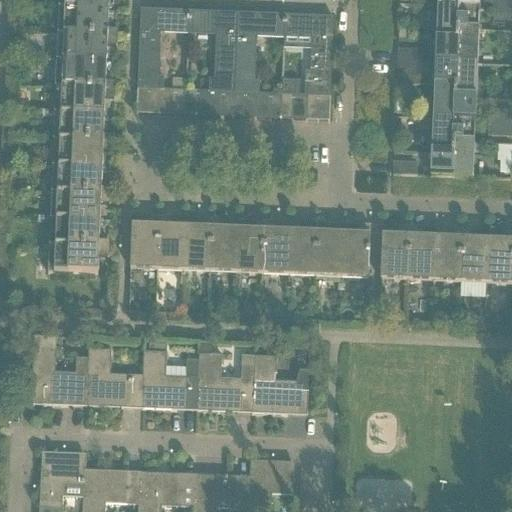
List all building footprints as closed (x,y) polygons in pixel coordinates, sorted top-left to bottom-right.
[(59,0),(59,11),(109,13),(109,0),(59,0)] [(437,0),(438,9),(480,11),(480,0),(437,0)] [(438,9),(436,44),(457,44),(458,32),(479,33),(480,11),(438,9)] [(58,24),(58,37),(118,40),(118,32),(108,32),(109,13),(59,11),(59,12),(65,12),(64,24),(58,24)] [(188,38),(189,14),(140,13),(137,92),(149,93),(161,93),(162,93),(162,81),(157,81),(159,37),(188,38)] [(234,96),(237,16),(189,14),(188,38),(214,39),(212,83),(207,83),(206,95),(210,95),(222,96),(234,96)] [(284,42),(285,18),(237,16),(234,96),(246,97),(258,97),(258,85),(253,85),(255,41),(284,42)] [(285,18),(284,42),(309,43),(311,43),(310,75),(305,75),(304,99),(306,99),(318,99),(330,100),(333,20),(332,20),(285,18)] [(436,44),(435,66),(478,67),(479,33),(458,32),(457,44),(436,44)] [(57,63),(56,64),(107,66),(107,48),(117,48),(118,40),(58,37),(57,51),(63,51),(63,63),(57,63)] [(398,76),(416,77),(418,52),(400,51),(398,76)] [(56,77),(55,90),(115,93),(116,85),(106,84),(107,66),(56,64),(56,65),(62,65),(62,77),(56,77)] [(435,66),(434,88),(456,89),(455,101),(476,102),(478,67),(435,66)] [(173,81),(172,94),(173,94),(184,94),(185,82),(173,81)] [(283,83),(282,98),(294,98),(299,99),(300,84),(283,83)] [(434,88),(433,122),(475,124),(476,102),(455,101),(456,89),(434,88)] [(54,116),(54,117),(104,119),(105,100),(115,101),(115,93),(55,90),(55,104),(61,104),(60,116),(54,116)] [(149,93),(137,92),(136,116),(148,117),(149,93)] [(161,93),(149,93),(148,117),(160,117),(161,93)] [(172,94),(162,93),(161,93),(160,117),(172,118),(173,94),(172,94)] [(184,94),(173,94),(172,118),(185,118),(185,94),(184,94)] [(197,119),(198,95),(185,94),(185,118),(197,119)] [(209,119),(210,95),(206,95),(198,95),(197,119),(209,119)] [(221,120),(222,96),(210,95),(209,119),(221,120)] [(233,120),(234,96),(222,96),(221,120),(233,120)] [(246,97),(234,96),(233,120),(245,121),(246,97)] [(245,121),(257,121),(258,97),(246,97),(245,121)] [(257,121),(269,122),(270,98),(258,97),(257,121)] [(269,122),(281,122),(282,98),(270,98),(269,122)] [(281,122),(293,123),(294,98),(282,98),(281,122)] [(293,123),(305,123),(306,99),(302,99),(294,98),(293,123)] [(305,123),(317,124),(318,99),(306,99),(305,123)] [(318,99),(317,124),(329,124),(330,100),(318,99)] [(54,130),(53,144),(114,146),(114,138),(104,138),(104,119),(54,117),(54,118),(60,118),(60,130),(54,130)] [(433,122),(432,156),(453,157),(454,145),(474,146),(475,124),(433,122)] [(11,129),(11,141),(17,141),(22,135),(18,129),(11,129)] [(52,169),(52,170),(102,172),(103,161),(103,154),(113,154),(114,146),(53,144),(53,157),(59,157),(58,169),(52,169)] [(453,157),(432,156),(431,178),(473,181),(474,146),(454,145),(453,157)] [(393,165),(393,176),(417,177),(418,166),(393,165)] [(51,182),(51,196),(110,198),(110,190),(102,190),(102,172),(52,170),(52,171),(58,171),(57,183),(51,182)] [(50,222),(99,224),(100,206),(110,206),(110,198),(51,196),(50,210),(56,210),(56,222),(50,222)] [(130,272),(155,273),(158,219),(150,219),(149,228),(131,228),(130,272)] [(155,273),(182,274),(184,230),(165,229),(166,220),(158,219),(155,273)] [(182,274),(209,275),(211,221),(203,221),(202,231),(184,230),(182,274)] [(209,275),(235,276),(237,233),(219,232),(219,222),(211,221),(209,275)] [(49,235),(49,249),(108,251),(108,243),(99,243),(99,224),(50,222),(50,223),(56,223),(55,235),(49,235)] [(235,276),(262,277),(264,224),(256,224),(256,233),(237,233),(235,276)] [(262,277),(288,279),(290,235),(272,234),(272,224),(264,224),(262,277)] [(288,279),(314,280),(317,226),(309,226),(308,236),(290,235),(288,279)] [(314,280),(341,281),(343,237),(324,236),(325,226),(317,226),(314,280)] [(343,237),(341,281),(368,282),(370,228),(361,228),(361,238),(343,237)] [(380,283),(406,284),(409,230),(401,230),(400,240),(382,239),(380,283)] [(406,284),(433,285),(435,241),(416,240),(417,230),(409,230),(406,284)] [(433,285),(460,286),(462,232),(454,231),(453,242),(435,241),(433,285)] [(460,286),(486,288),(488,243),(470,242),(470,232),(462,232),(460,286)] [(486,288),(511,288),(511,234),(507,234),(506,244),(488,243),(486,288)] [(48,275),(47,276),(98,278),(98,259),(108,259),(108,251),(49,249),(48,263),(54,263),(54,275),(48,275)] [(486,288),(460,286),(459,300),(486,301),(486,288)] [(261,311),(261,320),(270,320),(271,311),(261,311)] [(472,320),(472,328),(484,328),(484,320),(472,320)] [(33,351),(31,407),(67,409),(67,406),(87,407),(88,362),(82,362),(76,367),(76,376),(55,375),(56,352),(57,341),(56,341),(54,341),(34,340),(33,351)] [(148,347),(148,355),(166,356),(166,348),(148,347)] [(199,348),(199,358),(200,358),(211,358),(211,348),(199,348)] [(122,408),(142,409),(143,379),(111,378),(112,354),(89,353),(88,362),(87,407),(86,410),(87,410),(122,411),(122,408)] [(142,409),(142,412),(177,413),(177,411),(197,412),(199,365),(187,365),(186,372),(166,371),(167,356),(166,356),(148,355),(146,355),(145,355),(144,355),(143,379),(142,409)] [(211,358),(200,358),(199,358),(199,365),(197,412),(197,414),(232,416),(232,413),(252,414),(255,360),(242,359),(241,383),(221,382),(222,358),(211,358)] [(252,414),(252,416),(288,418),(288,415),(308,416),(309,374),(299,373),(296,385),(276,385),(277,361),(255,360),(252,414)] [(42,456),(39,511),(62,511),(63,501),(83,502),(84,490),(84,473),(86,473),(86,460),(85,460),(77,460),(77,457),(42,456)] [(250,483),(248,511),(271,511),(272,498),(293,499),(295,469),(286,468),(286,466),(251,464),(250,483)] [(120,475),(86,473),(84,473),(84,490),(82,511),(105,511),(106,507),(138,509),(139,479),(120,478),(120,475)] [(138,509),(138,511),(161,511),(161,510),(193,511),(195,481),(175,480),(175,477),(140,476),(139,479),(138,509)] [(248,511),(250,483),(230,482),(230,479),(195,478),(195,481),(193,511),(216,511),(220,511),(248,511)]
